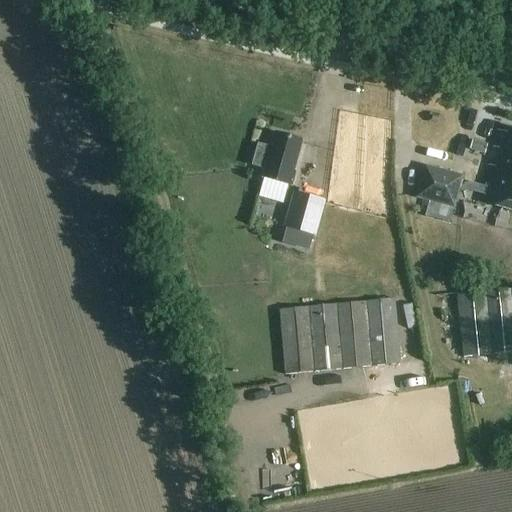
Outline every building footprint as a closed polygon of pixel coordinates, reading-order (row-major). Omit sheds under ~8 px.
[(424,168),(416,200),(454,210),(459,191),(481,197),(480,202),(511,211),(511,128),(510,128),(509,132),(500,130),(495,148),(504,150),(499,169),(490,166),(483,191),(461,185),(463,178),(424,168)] [(266,180),(293,187),(305,144),(278,136),(274,148),(258,144),(252,167),(268,171),(266,180)] [(486,155),(488,146),(472,142),(470,151),(486,155)] [(294,193),(286,223),(317,232),(325,202),(294,193)] [(511,291),(457,297),(463,359),(511,354),(511,291)] [(300,375),(401,365),(395,301),(280,312),(286,371),(299,369),(300,375)] [(496,394),(504,414),(511,411),(511,401),(507,390),(496,394)]
